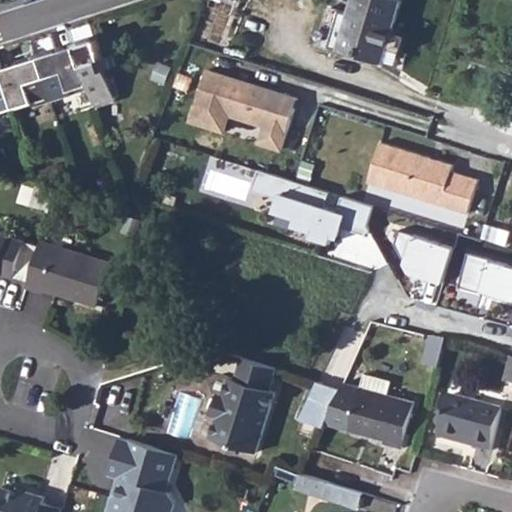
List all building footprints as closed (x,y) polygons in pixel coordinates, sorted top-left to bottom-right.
[(354,0),(341,47),(385,61),(402,0),(354,0)] [(90,15),(71,21),(76,40),(88,77),(96,101),(113,96),(119,88),(113,69),(108,70),(106,62),(115,59),(112,50),(102,53),(90,15)] [(52,27),(33,33),(53,96),(73,89),(71,83),(88,77),(76,40),(59,46),(52,27)] [(19,59),(1,65),(14,103),(33,97),(36,102),(53,96),(33,33),(14,40),(19,59)] [(0,107),(14,103),(1,65),(0,61),(0,107)] [(300,97),(216,71),(200,121),(234,132),(239,115),(274,127),(268,143),(291,151),(304,109),(297,107),(300,97)] [(307,100),(300,97),(297,107),(304,109),(307,100)] [(457,165),(384,141),(374,173),(409,185),(407,192),(472,213),(482,180),(456,171),(457,165)] [(368,231),(374,230),(371,224),(377,205),(346,195),(341,210),(328,206),(333,191),(262,168),(256,189),(283,197),(280,207),(302,214),(300,221),(318,226),(315,235),(334,240),(338,229),(333,227),(335,221),(368,231)] [(409,185),(374,173),(372,181),(407,192),(409,185)] [(488,226),(484,239),(506,246),(510,233),(488,226)] [(456,246),(401,229),(397,243),(412,273),(445,284),(456,246)] [(0,271),(14,276),(25,241),(0,232),(0,271)] [(111,262),(41,241),(27,286),(43,292),(44,289),(98,306),(111,262)] [(492,259),(469,253),(461,288),(494,297),(495,294),(511,298),(511,265),(492,261),(492,259)] [(450,346),(434,342),(427,372),(443,376),(450,346)] [(278,368),(243,357),(236,378),(231,377),(225,394),(219,392),(215,404),(221,406),(218,416),(211,437),(258,451),(277,391),(271,389),(278,368)] [(396,394),(368,386),(351,382),(327,434),(389,451),(388,454),(406,459),(418,412),(392,405),(396,394)] [(221,406),(215,404),(212,414),(218,416),(221,406)] [(452,408),(443,446),(448,447),(461,450),(492,458),(502,418),(453,406),(452,408)] [(180,454),(122,436),(110,474),(120,477),(123,484),(121,493),(114,496),(109,511),(173,511),(177,501),(172,492),(168,491),(180,454)] [(337,484),(307,475),(302,490),(327,498),(332,500),(337,484)] [(366,494),(337,484),(332,500),(362,509),(366,494)] [(62,511),(64,508),(45,503),(46,498),(21,490),(20,493),(3,488),(0,497),(0,511),(62,511)]
